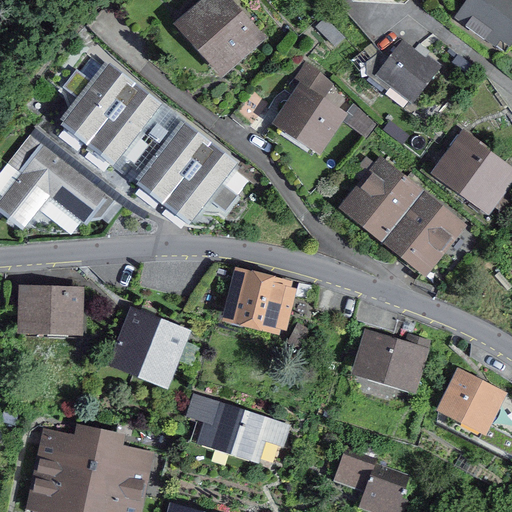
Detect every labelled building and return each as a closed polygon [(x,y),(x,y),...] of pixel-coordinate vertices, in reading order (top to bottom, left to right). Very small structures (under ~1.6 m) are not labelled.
[(228,75),(270,36),(236,0),(202,0),(179,21),(228,75)] [(511,0),(467,0),(457,16),(507,50),(511,44),(511,0)] [(346,37),(326,16),(316,26),(336,47),(346,37)] [(389,90),(391,86),(415,104),(445,64),(430,54),(433,50),(421,42),(417,48),(403,38),(402,40),(400,38),(383,53),(380,51),(368,61),(368,74),(389,90)] [(90,149),(111,164),(114,160),(118,162),(114,167),(126,177),(176,111),(108,59),(103,66),(91,57),(81,70),(79,68),(66,85),(80,96),(65,116),(69,119),(66,123),(67,124),(64,128),(85,144),(88,140),(94,144),(90,149)] [(346,122),(368,136),(376,124),(354,103),(349,110),(327,96),(334,85),(320,71),(306,62),(293,81),(299,85),(276,120),(326,153),(346,122)] [(161,204),(165,200),(170,204),(167,208),(187,223),(191,219),(195,223),(198,219),(202,222),(218,200),(228,208),(249,181),(239,173),(246,164),(176,111),(126,177),(138,186),(141,182),(143,183),(140,187),(161,204)] [(411,136),(390,119),(383,129),(404,145),(411,136)] [(433,168),(473,197),(469,203),(479,211),(484,205),(492,211),(511,183),(511,162),(463,126),(433,168)] [(104,218),(110,222),(122,205),(30,135),(9,162),(19,170),(0,195),(0,201),(1,202),(0,203),(0,208),(26,228),(29,224),(33,226),(51,202),(82,225),(85,221),(89,224),(91,220),(104,218)] [(386,236),(426,188),(382,154),(343,204),(386,236)] [(470,223),(426,188),(386,236),(429,271),(470,223)] [(292,285),(293,279),(236,265),(224,316),(281,330),(282,325),(288,327),(298,287),(292,285)] [(85,283),(19,282),(18,329),(25,329),(25,334),(80,335),(80,331),(84,331),(85,283)] [(193,327),(131,303),(109,361),(171,384),(193,327)] [(300,346),(310,327),(298,321),(288,340),(300,346)] [(356,372),(355,374),(367,377),(366,382),(404,393),(416,393),(417,390),(418,390),(431,346),(429,346),(431,339),(408,332),(406,339),(367,327),(354,371),(356,372)] [(479,438),(511,454),(511,452),(511,399),(508,393),(509,391),(459,366),(438,408),(483,431),(479,438)] [(204,419),(198,440),(259,459),(266,439),(283,444),(290,422),(193,392),(186,414),(204,419)] [(142,511),(155,450),(123,443),(126,431),(77,420),(75,433),(43,426),(26,507),(50,511),(142,511)] [(373,471),(376,463),(344,451),(335,478),(366,489),(360,505),(381,511),(397,511),(398,511),(404,511),(409,499),(403,497),(408,483),(373,471)] [(218,511),(172,499),(168,511),(218,511)]
